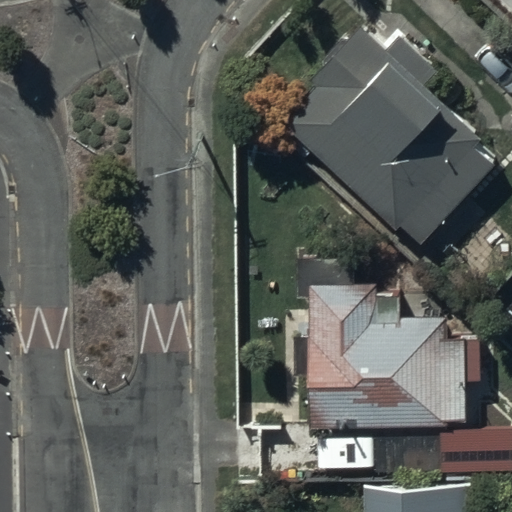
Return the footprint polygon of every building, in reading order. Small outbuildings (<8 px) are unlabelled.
[(487,130),(364,15),(312,70),(320,77),(286,113),(402,221),(406,216),(426,235),(499,157),(479,138),(487,130)] [(511,251),(487,278),(511,300),(511,251)] [(404,271),(314,273),(317,416),(468,413),(466,307),(405,308),(404,271)] [(511,422),(444,424),(445,465),(511,463),(511,422)] [(471,511),(470,477),(367,479),(367,511),(471,511)]
